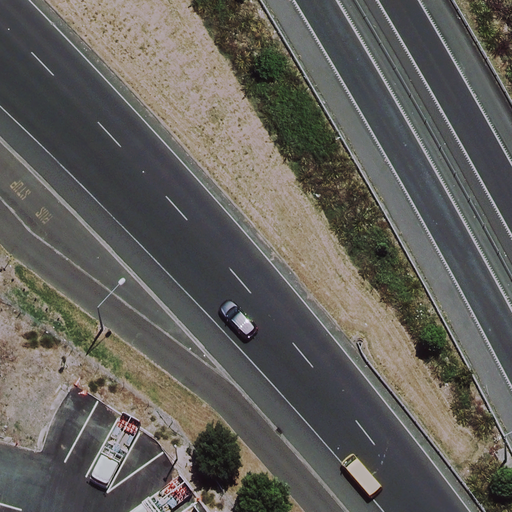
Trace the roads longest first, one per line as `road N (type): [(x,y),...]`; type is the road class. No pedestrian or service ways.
road 1 (trunk): [(427,511),(0,38)]
road 2 (motorway): [(511,339),(318,0)]
road 3 (motorway): [(402,0),(511,199)]
